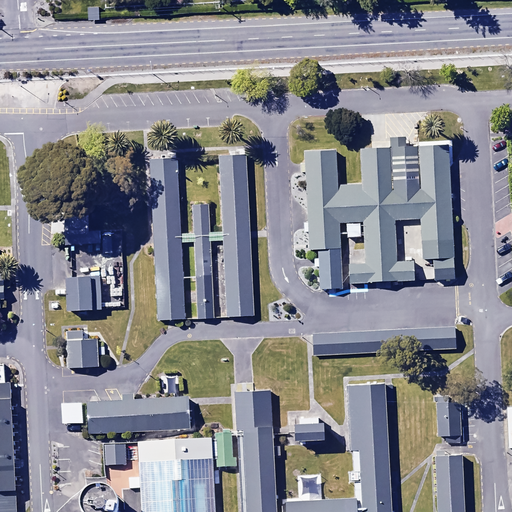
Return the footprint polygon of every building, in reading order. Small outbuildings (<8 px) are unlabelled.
[(338,149),(308,150),(317,294),(458,285),(449,142),(362,147),(365,185),(340,186),(338,149)] [(256,318),(246,158),(219,160),(229,320),(256,318)] [(188,322),(178,162),(151,164),(161,324),(188,322)] [(84,199),(58,200),(59,232),(63,232),(63,246),(100,244),(99,232),(86,232),(84,199)] [(218,322),(210,206),(194,207),(201,323),(218,322)] [(100,236),(100,237),(101,253),(111,253),(110,236),(100,236)] [(103,279),(65,281),(67,315),(105,312),(103,279)] [(456,325),(310,334),(312,360),(457,351),(456,325)] [(97,335),(66,337),(68,372),(99,370),(97,335)] [(392,511),(385,386),(347,388),(354,511),(392,511)] [(275,511),(267,392),(236,393),(243,511),(275,511)] [(190,398),(84,404),(86,438),(192,431),(190,398)] [(464,400),(435,402),(438,442),(467,440),(464,400)] [(16,511),(9,403),(0,403),(0,511),(16,511)] [(322,423),(292,424),(292,440),(299,440),(299,445),(320,445),(320,439),(322,439),(322,423)] [(217,511),(213,443),(135,448),(138,511),(217,511)] [(126,447),(107,448),(108,468),(127,466),(126,447)] [(461,511),(458,458),(431,460),(434,511),(461,511)] [(72,507),(72,511),(71,511),(104,511),(105,507),(104,501),(100,497),(96,493),(90,492),(85,492),(80,494),(76,497),(73,502),(72,507)]
